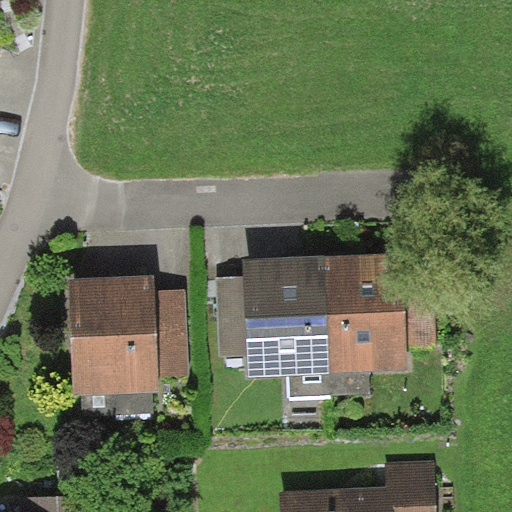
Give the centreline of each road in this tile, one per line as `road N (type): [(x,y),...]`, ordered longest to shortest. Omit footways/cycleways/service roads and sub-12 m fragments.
road 1 (residential): [(38,197),(63,204),(410,194)]
road 2 (residential): [(38,197),(60,121),(66,0)]
